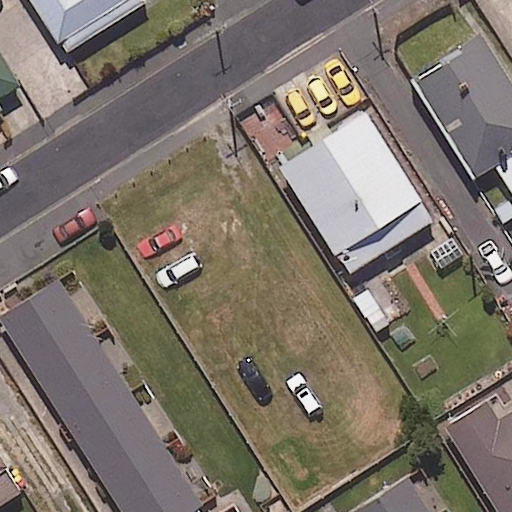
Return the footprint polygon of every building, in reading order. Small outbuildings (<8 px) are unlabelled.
[(140,0),(31,0),(63,49),(140,0)] [(511,83),(481,35),(412,79),(473,175),(493,163),(511,191),(511,83)] [(0,94),(17,84),(0,56),(0,94)] [(430,217),(363,110),(278,163),(345,270),(430,217)] [(184,511),(201,501),(56,276),(0,312),(0,328),(117,511),(184,511)] [(511,511),(511,408),(495,420),(481,398),(443,423),(500,511),(511,511)] [(0,500),(19,489),(0,458),(0,500)] [(429,511),(407,476),(349,511),(429,511)]
